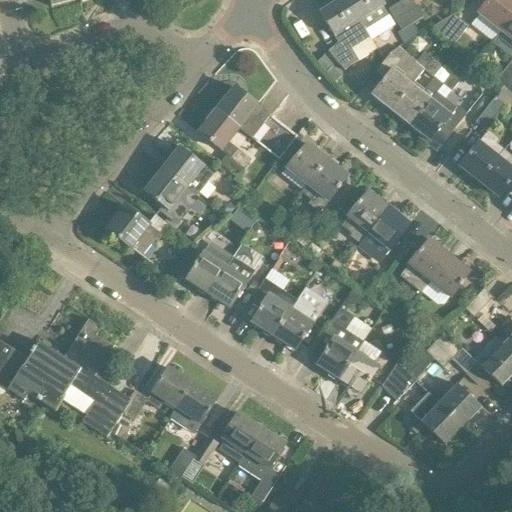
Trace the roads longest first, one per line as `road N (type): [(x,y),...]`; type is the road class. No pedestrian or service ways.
road 1 (residential): [(453,482),(424,478),(40,240)]
road 2 (residential): [(250,14),(326,110),(511,254)]
road 3 (residential): [(40,240),(202,62)]
road 4 (residential): [(25,73),(103,36),(148,35),(202,62)]
